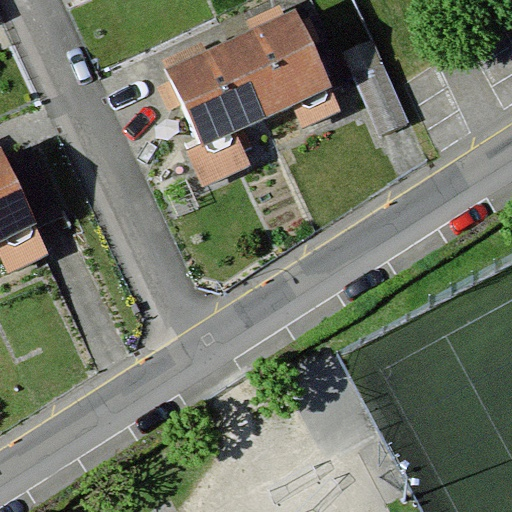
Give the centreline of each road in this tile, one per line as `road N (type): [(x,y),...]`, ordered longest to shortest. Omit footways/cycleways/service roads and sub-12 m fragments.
road 1 (residential): [(206,353),(40,0)]
road 2 (residential): [(206,353),(511,157)]
road 3 (residential): [(0,484),(206,353)]
